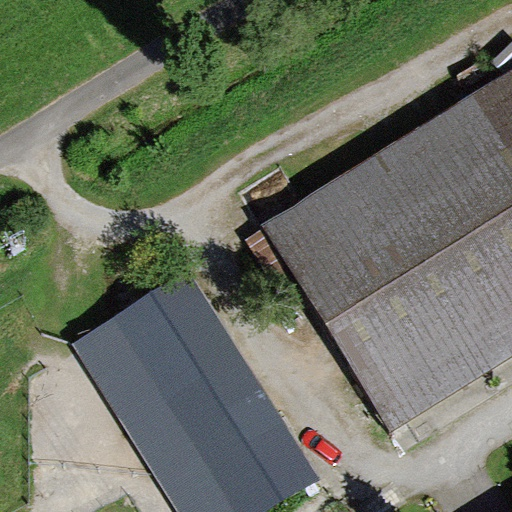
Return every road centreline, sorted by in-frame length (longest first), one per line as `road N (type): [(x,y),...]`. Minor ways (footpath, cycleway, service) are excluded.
road 1 (track): [(24,139),(52,184),(84,207),(196,232),(227,264),(346,449),(380,470),(447,456),(511,414)]
road 2 (track): [(253,0),(0,154)]
